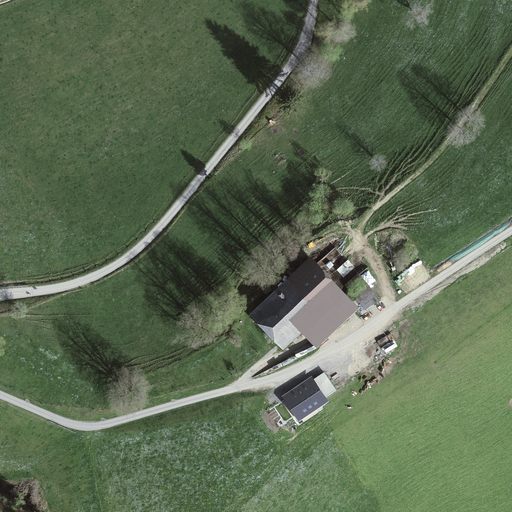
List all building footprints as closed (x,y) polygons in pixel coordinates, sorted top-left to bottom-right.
[(335,248),(315,265),(332,285),(352,267),(335,248)] [(290,278),(274,293),(278,297),(259,316),(282,340),(299,324),(312,338),(326,326),(322,322),(341,304),(299,260),(286,273),(290,278)] [(397,276),(400,290),(425,284),(422,269),(397,276)] [(349,302),(358,315),(378,299),(366,284),(353,294),(355,297),(349,302)] [(325,401),(310,380),(284,399),(299,419),(325,401)]
